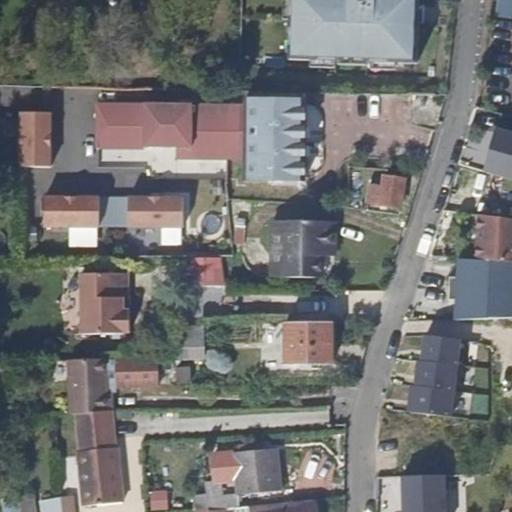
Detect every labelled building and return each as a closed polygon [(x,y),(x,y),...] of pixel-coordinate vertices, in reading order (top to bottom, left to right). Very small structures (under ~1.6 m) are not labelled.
[(286,0),(285,58),(335,59),(335,56),(360,57),(360,60),(411,62),(412,21),(403,20),(404,6),(413,7),(413,0),(286,0)] [(511,0),(498,0),(497,11),(511,13),(511,0)] [(242,100),(301,100),(302,89),(242,86),(242,100)] [(240,161),(242,100),(241,100),(241,106),(156,104),(156,115),(176,115),(176,160),(221,160),(240,161)] [(242,100),(240,161),(240,181),(301,182),(301,100),(242,100)] [(156,148),(156,104),(93,104),(93,134),(140,134),(140,148),(156,148)] [(47,169),(48,115),(17,115),(16,169),(47,169)] [(174,160),(176,160),(176,115),(156,115),(156,148),(174,148),(174,160)] [(511,134),(493,129),(479,173),(511,182),(511,134)] [(140,134),(93,134),(93,147),(140,148),(140,134)] [(369,176),(364,205),(402,212),(407,183),(369,176)] [(95,231),(95,200),(40,200),(40,231),(95,231)] [(179,230),(179,200),(124,200),(124,231),(179,230)] [(468,261),(511,264),(511,221),(473,218),(468,261)] [(333,222),(270,221),(269,277),(321,278),(321,257),(333,257),(333,222)] [(511,264),(468,261),(450,260),(449,281),(441,281),(441,293),(511,293),(511,264)] [(224,287),(223,264),(192,264),(192,288),(224,287)] [(123,282),(114,276),(76,276),(76,336),(116,335),(116,333),(124,333),(124,311),(116,312),(116,296),(123,291),(123,282)] [(511,293),(441,293),(441,298),(449,298),(448,321),(511,320),(511,293)] [(326,364),(324,324),(282,325),(284,365),(326,364)] [(198,358),(199,328),(182,328),(183,358),(198,358)] [(444,420),(453,343),(419,339),(416,365),(411,365),(408,391),(405,390),(402,414),(444,420)] [(70,415),(105,413),(106,413),(106,395),(118,395),(118,387),(152,386),(151,358),(62,361),(64,415),(70,415)] [(109,450),(105,413),(70,415),(75,453),(72,454),(78,508),(117,504),(112,450),(109,450)] [(276,493),(273,451),(230,455),(234,497),(276,493)] [(438,511),(437,479),(395,482),(396,503),(400,503),(400,511),(438,511)] [(33,511),(32,496),(0,500),(1,511),(33,511)] [(203,511),(206,511),(217,511),(217,500),(203,501),(203,511)] [(311,511),(311,502),(217,511),(206,511),(311,511)]
